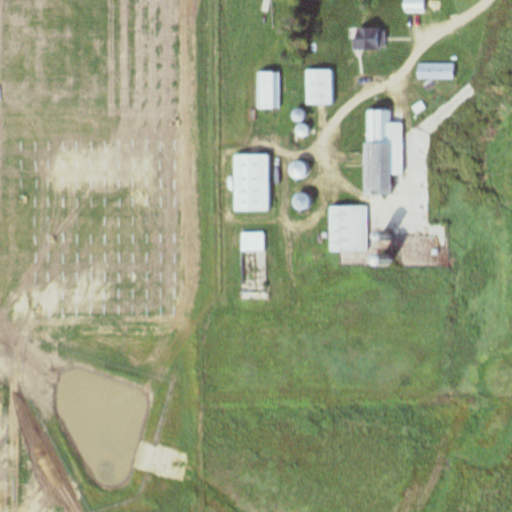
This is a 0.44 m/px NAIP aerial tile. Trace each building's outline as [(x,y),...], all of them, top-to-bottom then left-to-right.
[(426,0),(403,0),(404,13),(426,13),(426,0)] [(385,30),(354,30),(354,51),(385,51),(385,30)] [(454,64),(417,64),(417,81),(454,81),(454,64)] [(306,72),(306,106),(334,106),(334,72),(306,72)] [(276,76),(265,76),(265,109),(276,109),(276,76)] [(388,198),(388,177),(402,177),(402,124),(390,124),(390,113),(367,113),(367,146),(362,146),(362,198),(388,198)] [(232,213),(270,213),(270,157),(232,157),(232,213)] [(306,177),(299,163),(288,169),(295,182),(306,177)] [(310,209),(304,195),(291,200),(296,214),(310,209)] [(366,254),(366,209),(329,209),(329,254),(366,254)] [(263,254),(263,235),(240,235),(240,254),(263,254)]
